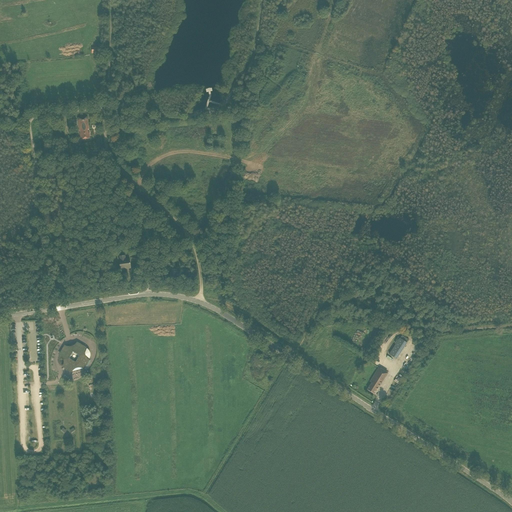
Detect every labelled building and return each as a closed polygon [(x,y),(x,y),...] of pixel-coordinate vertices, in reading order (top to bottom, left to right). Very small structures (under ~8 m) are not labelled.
[(78,117),(81,140),(90,138),(89,133),(88,133),(88,129),(89,129),(87,116),(78,117)] [(119,259),(121,270),(131,268),(129,259),(125,260),(125,256),(120,257),(120,259),(119,259)] [(409,340),(402,335),(389,354),(396,359),(409,340)] [(60,354),(67,359),(63,367),(71,372),(72,371),(83,368),(84,368),(89,360),(85,358),(83,352),(86,348),(77,343),(75,347),(73,347),(72,346),(71,346),(70,348),(69,348),(65,346),(60,354)] [(372,383),(367,390),(374,394),(388,373),(379,368),(370,382),(372,383)]
